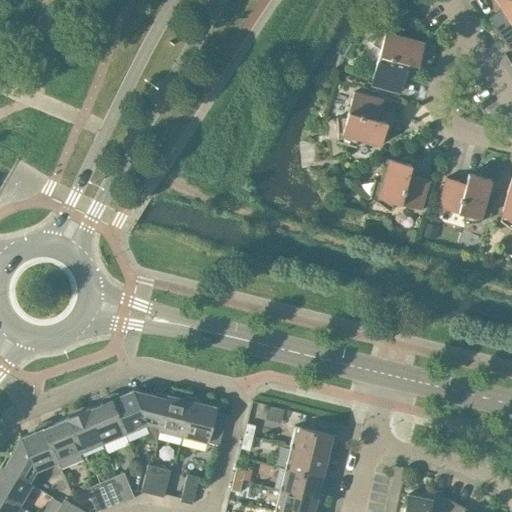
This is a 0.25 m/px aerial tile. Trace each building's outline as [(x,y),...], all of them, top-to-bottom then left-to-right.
[(490,23),(508,50),(511,47),(511,0),(497,0),(505,12),(490,23)] [(400,92),(403,81),(408,62),(417,65),(423,42),(401,36),(403,28),(384,23),(384,24),(371,43),(380,49),(370,84),(400,92)] [(337,142),(355,147),(358,138),(381,145),(387,122),(377,119),(383,100),(353,92),(346,116),(336,117),(338,141),(337,140),(337,142)] [(370,197),(389,211),(395,202),(420,209),(428,180),(408,174),(411,165),(389,158),(382,181),(374,179),(369,198),(370,198),(370,197)] [(462,213),(463,224),(479,223),(479,222),(490,179),(468,173),(465,183),(446,177),(437,207),(462,213)] [(499,220),(511,229),(511,177),(500,219),(499,220)] [(108,394),(124,433),(146,424),(146,423),(132,390),(115,398),(112,393),(109,394),(108,394)] [(132,390),(146,423),(159,426),(160,427),(167,399),(166,398),(133,390),(132,390)] [(88,408),(102,442),(124,433),(108,394),(106,395),(104,397),(106,401),(89,409),(88,408)] [(160,427),(159,426),(158,430),(183,436),(193,396),(188,395),(187,400),(167,395),(166,398),(167,399),(160,427)] [(193,396),(183,436),(218,445),(226,414),(214,412),(216,407),(196,402),(197,397),(194,396),(193,396)] [(66,418),(80,451),(102,442),(88,408),(65,417),(66,418)] [(41,422),(57,461),(80,451),(66,418),(48,426),(46,421),(43,422),(41,422)] [(35,470),(57,461),(41,422),(40,423),(37,425),(39,430),(21,437),(35,470)] [(243,436),(252,438),(255,425),(246,423),(243,436)] [(295,426),(289,447),(326,457),(329,445),(334,446),(337,436),(295,426)] [(240,448),(249,450),(252,438),(243,436),(240,448)] [(28,483),(29,481),(35,470),(21,437),(4,467),(3,468),(28,483)] [(289,447),(284,468),(326,479),(328,470),(324,468),(326,457),(289,447)] [(140,491),(152,494),(159,467),(147,464),(140,491)] [(0,494),(19,505),(32,483),(29,481),(28,483),(3,468),(4,467),(0,465),(0,494)] [(233,478),(242,480),(245,467),(236,465),(233,478)] [(152,494),(163,497),(170,470),(159,467),(152,494)] [(284,468),(279,489),(316,498),(319,487),(324,488),(326,479),(284,468)] [(123,472),(112,477),(122,502),(123,503),(134,498),(123,472)] [(180,501),(191,504),(198,477),(186,474),(180,501)] [(97,483),(108,508),(122,502),(112,477),(97,483)] [(230,490),(239,492),(242,480),(233,478),(230,490)] [(86,488),(95,511),(101,511),(108,509),(108,508),(97,483),(86,488)] [(279,489),(274,510),(281,511),(318,511),(313,510),(316,498),(279,489)] [(0,511),(14,511),(19,505),(0,494),(0,511)] [(403,511),(440,511),(444,499),(430,496),(429,499),(407,494),(403,511)] [(58,509),(62,511),(85,511),(64,499),(58,509)] [(440,511),(465,511),(467,509),(450,500),(444,499),(440,511)]
